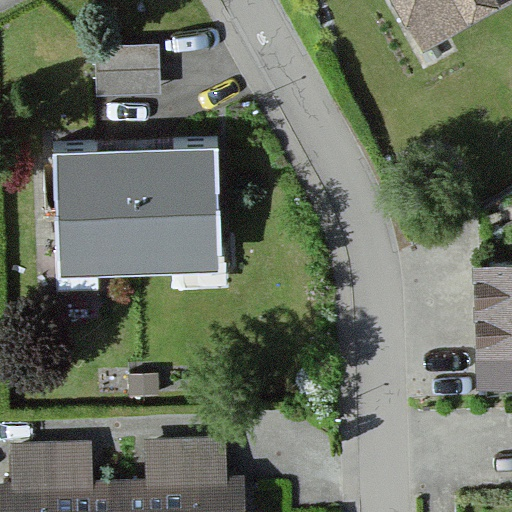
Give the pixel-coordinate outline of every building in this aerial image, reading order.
[(511,0),(387,0),(423,57),(511,3),(511,0)] [(147,47),(88,52),(92,97),(151,92),(147,47)] [(212,146),(38,154),(44,274),(217,266),(212,146)] [(511,264),(461,267),(466,359),(511,356),(511,264)] [(89,440),(14,440),(14,484),(0,483),(0,511),(248,511),(249,474),(226,474),(226,438),(148,438),(148,473),(89,473),(89,440)]
